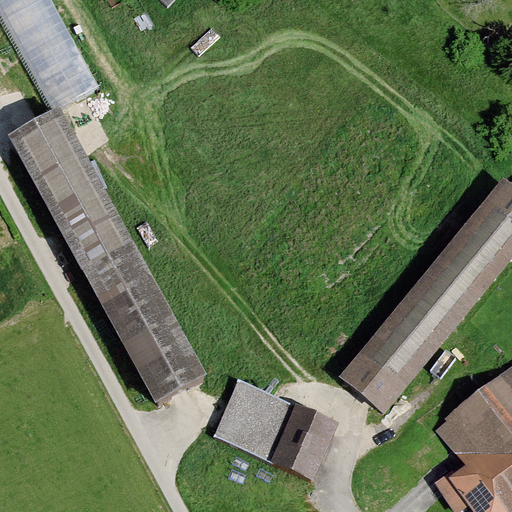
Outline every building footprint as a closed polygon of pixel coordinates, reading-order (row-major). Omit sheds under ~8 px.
[(48,0),(0,0),(0,20),(51,113),(97,87),(48,0)] [(206,383),(60,116),(9,144),(155,411),(206,383)] [(511,264),(511,195),(499,185),(336,383),(382,421),(511,264)] [(511,511),(511,375),(435,430),(461,467),(435,486),(453,511),(511,511)] [(235,384),(210,442),(312,486),(337,428),(235,384)]
